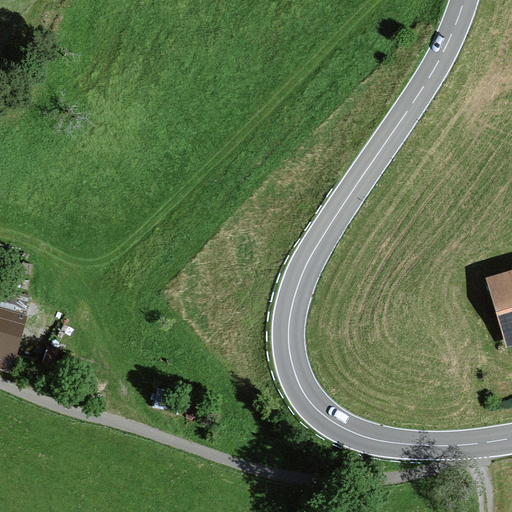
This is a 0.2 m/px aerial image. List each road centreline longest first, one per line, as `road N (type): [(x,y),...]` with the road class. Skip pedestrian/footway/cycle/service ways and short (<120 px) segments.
road 1 (tertiary): [(464,0),(441,55),(300,268),(282,312),(283,355),(301,395),(369,439),(407,451),(511,438)]
road 2 (unknown): [(0,227),(88,261),(134,242),(273,115),(374,0)]
road 3 (track): [(0,388),(157,434),(226,466),(336,488),(373,487),(404,472),(417,450)]
